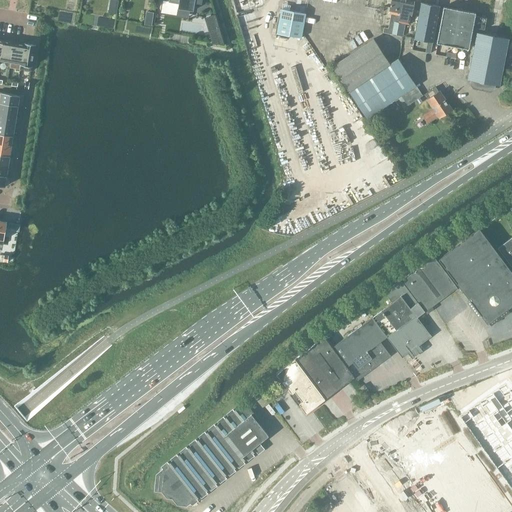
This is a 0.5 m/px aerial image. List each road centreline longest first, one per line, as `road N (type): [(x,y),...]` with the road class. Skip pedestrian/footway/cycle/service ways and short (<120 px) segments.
road 1 (primary): [(511,136),(250,300),(41,458)]
road 2 (primary): [(89,460),(235,340),(511,144)]
road 3 (unknown): [(257,37),(305,194),(323,196),(366,167),(318,84),(268,41)]
road 4 (tertiary): [(348,438),(410,401),(511,360)]
